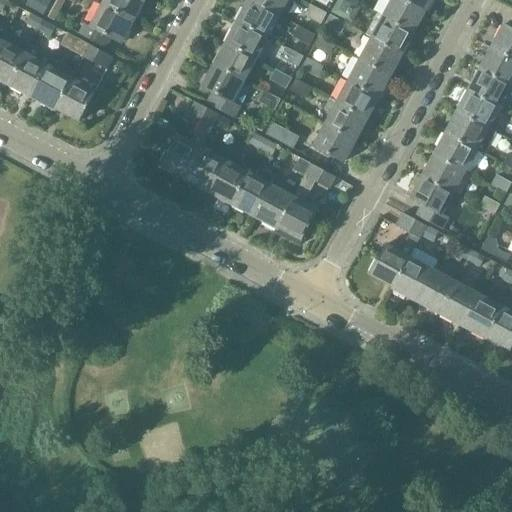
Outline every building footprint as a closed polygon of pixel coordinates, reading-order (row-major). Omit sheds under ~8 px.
[(3,0),(0,0),(0,12),(2,14),(8,2),(3,0)] [(30,0),(27,7),(44,16),(52,1),(49,0),(30,0)] [(145,1),(143,0),(105,0),(102,5),(133,22),(145,1)] [(250,0),(250,1),(279,17),(288,0),(250,0)] [(339,0),(337,4),(332,13),(352,23),(360,8),(356,6),(358,3),(352,0),(339,0)] [(403,0),(393,0),(384,17),(414,33),(425,12),(403,0)] [(403,0),(425,12),(431,0),(403,0)] [(250,1),(238,23),(268,39),(279,17),(250,1)] [(122,44),(133,22),(102,5),(91,28),(85,25),(79,35),(105,49),(111,38),(122,44)] [(305,16),(321,24),(326,14),(310,6),(305,16)] [(26,24),(38,31),(43,21),(31,15),(26,24)] [(325,26),(341,35),(347,25),(331,16),(325,26)] [(384,17),(373,39),(402,55),(414,33),(384,17)] [(43,21),(38,31),(50,37),(55,28),(43,21)] [(238,23),(227,44),(256,60),(268,39),(238,23)] [(511,30),(504,26),(492,47),(511,57),(511,30)] [(293,37),(309,46),(315,36),(299,28),(293,37)] [(67,34),(61,45),(68,48),(74,38),(67,34)] [(314,48),(330,56),(335,46),(319,38),(314,48)] [(373,39),(361,60),(391,76),(402,55),(373,39)] [(0,46),(0,79),(9,85),(26,54),(2,42),(0,46)] [(256,60),(227,44),(215,66),(244,82),(256,60)] [(85,56),(84,58),(107,71),(114,59),(102,53),(90,46),(85,56)] [(511,83),(511,57),(492,47),(481,69),(511,85),(511,83)] [(282,59),(298,67),(303,58),(287,49),(282,59)] [(49,67),(26,54),(9,85),(33,97),(49,67)] [(302,69),(318,78),(324,68),(308,59),(302,69)] [(361,60),(349,82),(379,98),(391,76),(361,60)] [(203,88),(214,94),(233,103),(244,82),(215,66),(203,88)] [(33,97),(56,110),(72,79),(49,67),(33,97)] [(511,85),(481,69),(469,90),(500,107),(511,85)] [(270,80),(286,89),(292,79),(276,71),(270,80)] [(72,79),(56,110),(80,122),(96,92),(72,79)] [(291,91),(307,99),(312,89),(296,81),(291,91)] [(349,82),(338,104),(367,119),(379,98),(349,82)] [(469,90),(458,112),(488,128),(500,107),(469,90)] [(259,102),(275,110),(280,101),(264,92),(259,102)] [(233,103),(214,94),(209,104),(235,118),(241,107),(233,103)] [(218,115),(194,103),(188,114),(212,127),(218,115)] [(338,104),(326,125),(356,141),(367,119),(338,104)] [(458,112),(446,133),(476,150),(488,128),(458,112)] [(212,127),(224,133),(230,121),(218,115),(212,127)] [(299,138),(273,124),(267,135),(293,150),(299,138)] [(356,141),(326,125),(315,147),(344,163),(356,141)] [(259,151),(265,140),(253,133),(247,145),(259,151)] [(446,133),(435,155),(465,171),(476,150),(446,133)] [(161,166),(185,179),(201,148),(178,136),(161,166)] [(259,151),(271,158),(277,146),(265,140),(259,151)] [(225,161),(201,148),(185,179),(209,191),(225,161)] [(511,156),(509,154),(503,164),(511,168),(511,156)] [(435,155),(423,177),(453,193),(465,171),(435,155)] [(293,173),(305,179),(312,165),(300,159),(293,173)] [(248,173),(225,161),(209,191),(232,204),(248,173)] [(312,165),(305,179),(328,192),(336,178),(312,165)] [(271,186),(248,173),(232,204),(255,216),(271,186)] [(497,176),(492,186),(506,193),(511,184),(497,176)] [(411,199),(423,205),(442,215),(442,214),(453,193),(423,177),(411,199)] [(255,216),(278,228),(295,198),(271,186),(255,216)] [(485,197),(480,207),(495,215),(500,205),(485,197)] [(295,198),(278,228),(302,241),(318,211),(295,198)] [(442,215),(423,205),(417,215),(444,229),(450,218),(442,214),(442,215)] [(410,230),(422,236),(427,227),(415,220),(410,230)] [(427,227),(422,236),(434,242),(439,233),(427,227)] [(510,256),(499,251),(496,239),(489,236),(481,250),(495,257),(506,263),(510,256)] [(370,276),(394,288),(410,258),(386,245),(370,276)] [(456,255),(469,261),(474,252),(461,245),(456,255)] [(474,252),(469,261),(481,267),(486,258),(474,252)] [(394,288),(417,301),(433,271),(410,258),(394,288)] [(511,272),(508,270),(501,283),(511,288),(511,272)] [(417,301),(441,313),(457,283),(433,271),(417,301)] [(441,313),(464,326),(480,296),(457,283),(441,313)] [(503,308),(480,296),(464,326),(487,338),(503,308)] [(487,338),(511,351),(511,348),(511,301),(508,299),(503,308),(487,338)] [(0,369),(14,322),(0,317),(0,369)] [(32,328),(21,325),(17,337),(29,340),(32,328)]
